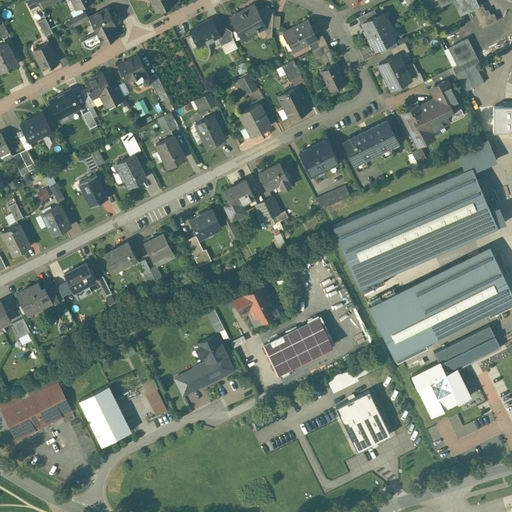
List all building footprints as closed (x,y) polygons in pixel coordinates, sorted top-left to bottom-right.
[(172,0),(150,0),(152,3),(151,4),(156,12),(174,3),(172,0)] [(445,0),(447,2),(452,0),(453,0),(460,13),(477,5),(474,0),(445,0)] [(253,5),(230,18),(242,39),(264,27),(266,38),(271,37),(272,22),(265,26),(257,11),(253,5)] [(268,5),(257,11),(265,26),(272,22),(273,14),(268,5)] [(107,8),(89,17),(96,32),(97,34),(112,27),(115,25),(107,8)] [(373,9),(357,17),(360,23),(362,22),(376,15),(373,9)] [(83,12),(69,19),(73,26),(87,19),(83,12)] [(376,15),(362,22),(365,29),(363,30),(367,36),(393,23),(389,25),(386,18),(384,19),(381,12),(376,15)] [(45,17),(37,21),(44,35),(52,32),(45,17)] [(8,33),(1,18),(0,18),(0,34),(1,36),(8,33)] [(211,19),(199,25),(198,24),(190,29),(192,33),(198,46),(207,42),(216,37),(220,35),(217,30),(211,18),(210,18),(211,19)] [(307,20),(284,32),(293,50),(308,42),(317,38),(316,37),(307,20)] [(393,23),(367,36),(370,43),(372,42),(375,49),(378,47),(394,39),(391,33),(393,32),(390,25),(393,23)] [(231,31),(224,26),(217,30),(220,35),(216,37),(221,45),(232,40),(231,31)] [(112,27),(97,34),(96,32),(94,33),(92,38),(92,39),(96,41),(94,47),(103,43),(115,37),(116,34),(112,27)] [(207,42),(198,46),(192,33),(185,36),(194,53),(196,56),(200,59),(205,60),(206,59),(207,58),(209,54),(210,50),(208,46),(207,42)] [(322,34),(316,37),(317,38),(308,42),(312,49),(326,42),(322,34)] [(92,38),(87,37),(80,40),(83,46),(90,48),(94,47),(96,41),(92,39),(92,38)] [(394,39),(378,47),(380,53),(390,48),(397,45),(394,39)] [(5,41),(0,43),(0,70),(7,67),(7,68),(17,64),(5,41)] [(49,41),(33,49),(33,50),(35,48),(40,57),(37,58),(41,67),(48,64),(49,66),(59,61),(49,41)] [(397,45),(390,48),(393,55),(397,53),(398,55),(408,50),(404,41),(397,45)] [(312,49),(311,50),(315,57),(324,52),(330,64),(335,62),(329,50),(326,42),(312,49)] [(393,55),(378,63),(384,76),(404,66),(398,55),(397,53),(393,55)] [(138,55),(117,65),(125,81),(146,71),(138,55)] [(301,75),(293,59),(281,65),(281,66),(286,63),(294,79),(301,75)] [(237,65),(242,72),(250,68),(245,60),(237,65)] [(346,83),(335,62),(330,64),(319,70),(323,77),(325,76),(331,90),(346,83)] [(404,66),(384,76),(390,88),(406,80),(410,78),(409,76),(404,66)] [(451,67),(431,77),(434,84),(446,78),(446,79),(455,74),(455,73),(451,67)] [(467,67),(455,73),(455,74),(464,91),(476,85),(467,67)] [(252,71),(239,77),(245,91),(258,84),(252,71)] [(419,71),(409,76),(410,78),(406,80),(409,88),(424,80),(419,71)] [(94,77),(86,81),(85,81),(88,87),(87,88),(91,97),(110,88),(110,87),(102,72),(94,77)] [(155,73),(148,76),(155,91),(163,87),(155,73)] [(418,104),(401,112),(417,145),(433,136),(430,129),(449,120),(445,112),(451,109),(459,105),(446,79),(446,78),(434,84),(430,86),(435,97),(419,105),(418,104)] [(298,85),(278,95),(289,117),(309,106),(308,106),(302,93),(303,93),(298,85)] [(110,88),(91,97),(95,105),(96,104),(104,100),(107,106),(111,107),(117,104),(118,101),(124,98),(119,87),(113,89),(112,86),(110,87),(110,88)] [(91,97),(87,88),(80,92),(88,108),(96,104),(95,105),(91,97)] [(63,93),(50,99),(49,99),(58,117),(79,107),(70,89),(62,92),(63,93)] [(210,92),(199,97),(205,109),(215,103),(210,92)] [(145,98),(137,101),(142,113),(150,110),(145,98)] [(511,101),(503,101),(503,105),(492,105),(492,131),(511,130),(511,101)] [(258,103),(240,112),(247,127),(248,127),(252,133),(251,134),(269,125),(258,103)] [(451,109),(445,112),(449,120),(455,117),(451,109)] [(89,110),(82,114),(89,128),(96,125),(89,110)] [(170,111),(162,115),(170,130),(178,126),(170,111)] [(41,113),(27,120),(27,119),(20,123),(29,140),(29,139),(38,134),(39,135),(44,132),(50,129),(42,112),(41,112),(41,113)] [(224,138),(212,114),(195,123),(207,146),(224,138)] [(386,119),(343,141),(354,163),(397,141),(386,119)] [(57,142),(50,129),(44,132),(45,135),(44,135),(45,138),(45,139),(47,143),(48,144),(49,146),(57,142)] [(131,131),(123,135),(130,149),(138,145),(131,131)] [(1,132),(0,132),(0,152),(9,148),(1,132)] [(173,135),(155,143),(167,166),(184,158),(173,135)] [(326,138),(299,152),(310,174),(338,161),(326,138)] [(420,146),(411,151),(419,166),(428,162),(420,146)] [(34,162),(26,148),(19,151),(26,166),(33,162),(34,162)] [(19,151),(12,155),(19,169),(26,166),(19,151)] [(98,166),(91,151),(83,155),(91,170),(98,166)] [(145,177),(133,154),(117,162),(120,168),(125,179),(129,186),(145,177)] [(33,162),(26,166),(29,171),(36,167),(34,162),(33,162)] [(279,162),(258,172),(266,188),(279,182),(287,178),(279,162)] [(471,165),(333,225),(354,276),(481,221),(485,230),(497,225),(488,205),(496,202),(491,189),(483,193),(471,165)] [(120,168),(112,172),(117,181),(119,182),(125,179),(120,168)] [(53,170),(47,173),(51,183),(57,181),(53,170)] [(95,173),(79,182),(80,182),(84,190),(83,190),(90,205),(107,197),(95,173)] [(287,178),(279,182),(282,189),(290,185),(287,178)] [(239,183),(231,186),(224,189),(230,202),(233,207),(240,203),(254,196),(245,179),(238,182),(239,183)] [(64,198),(56,183),(50,186),(57,201),(64,198)] [(345,184),(315,197),(321,208),(349,196),(345,184)] [(42,198),(52,194),(48,185),(39,189),(42,198)] [(273,196),(264,200),(272,215),(280,211),(281,212),(281,211),(273,196)] [(272,215),(264,200),(255,205),(263,220),(272,215)] [(15,201),(8,205),(15,219),(22,216),(15,201)] [(233,207),(230,202),(225,204),(232,217),(244,211),(240,203),(233,207)] [(59,203),(42,212),(42,213),(43,212),(48,223),(47,223),(53,234),(70,225),(59,203)] [(211,208),(190,219),(199,237),(200,237),(199,236),(212,230),(212,231),(221,226),(211,208)] [(228,214),(223,217),(230,232),(236,229),(228,214)] [(29,245),(18,222),(2,231),(13,253),(29,245)] [(163,232),(156,236),(145,242),(145,241),(144,242),(153,259),(161,255),(161,254),(170,249),(171,250),(163,232)] [(195,235),(185,240),(193,255),(203,250),(195,235)] [(128,241),(118,246),(118,245),(117,246),(118,246),(111,249),(105,252),(113,269),(128,261),(128,263),(136,259),(128,241)] [(475,252),(368,305),(396,362),(427,347),(424,342),(487,311),(489,317),(511,305),(511,292),(504,276),(489,245),(475,252)] [(144,258),(137,262),(144,276),(151,272),(149,268),(144,258)] [(86,262),(64,273),(72,290),(94,279),(86,262)] [(156,265),(149,268),(151,272),(156,281),(162,277),(156,265)] [(102,275),(96,278),(104,294),(110,292),(111,294),(111,293),(102,275)] [(55,281),(41,288),(47,301),(53,298),(56,305),(65,300),(55,281)] [(281,313),(265,281),(233,297),(241,313),(246,311),(254,327),(281,313)] [(38,282),(17,292),(27,311),(47,301),(41,288),(38,282)] [(1,300),(0,300),(0,323),(10,319),(1,300)] [(30,330),(23,316),(11,322),(18,336),(30,330)] [(318,317),(263,344),(277,372),(331,345),(318,317)] [(438,360),(411,373),(430,414),(443,407),(457,400),(458,400),(470,394),(457,367),(500,346),(488,324),(433,351),(438,360)] [(233,337),(235,343),(248,339),(246,333),(233,337)] [(220,343),(215,334),(198,342),(200,346),(196,348),(200,356),(204,354),(207,360),(193,367),(193,368),(201,384),(202,385),(218,377),(219,374),(222,372),(225,373),(233,369),(225,353),(226,352),(221,342),(220,343)] [(126,355),(137,352),(134,342),(123,344),(126,355)] [(507,348),(499,351),(501,358),(510,355),(507,348)] [(193,368),(175,377),(183,393),(201,384),(193,368)] [(351,368),(328,379),(333,390),(356,379),(351,368)] [(157,413),(169,408),(154,376),(143,381),(157,413)] [(57,382),(30,396),(30,395),(2,410),(16,437),(43,424),(45,422),(71,409),(57,382)] [(108,384),(79,398),(101,444),(131,429),(108,384)] [(368,390),(335,406),(356,450),(390,434),(368,390)] [(88,431),(77,436),(85,452),(95,447),(88,431)]
